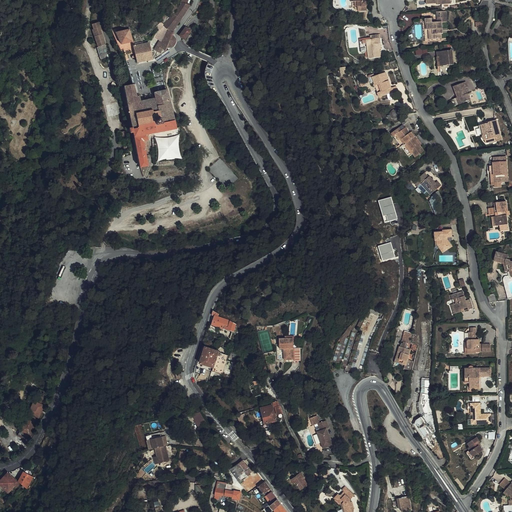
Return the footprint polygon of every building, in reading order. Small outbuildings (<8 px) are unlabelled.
[(350,0),(351,2),(355,2),(358,2),(358,7),(358,11),(367,11),(366,0),(350,0)] [(164,24),(157,33),(153,37),(160,41),(154,50),(160,54),(162,49),(165,50),(166,47),(167,47),(169,48),(171,48),(172,47),(173,46),(174,45),(175,44),(175,42),(175,40),(174,39),(174,38),(173,37),(172,36),(173,33),(173,32),(172,32),(189,6),(186,5),(182,3),(180,5),(175,12),(172,16),(164,24)] [(444,12),(437,12),(437,22),(432,23),(432,19),(425,19),(426,30),(428,30),(433,30),(433,39),(442,39),(442,34),(443,34),(442,22),(442,19),(445,19),(444,12)] [(105,43),(101,31),(100,28),(101,27),(100,22),(92,24),(94,29),(93,30),(98,47),(97,48),(101,61),(109,58),(105,43)] [(184,44),(186,43),(184,40),(184,39),(190,31),(185,28),(180,36),(184,39),(182,40),(184,44)] [(129,30),(123,31),(116,33),(121,45),(118,45),(119,47),(121,51),(124,50),(125,56),(135,54),(134,47),(135,46),(134,42),(133,42),(129,30)] [(116,33),(113,34),(118,45),(121,45),(116,33)] [(381,48),(380,35),(371,36),(372,40),(367,40),(368,52),(369,56),(369,59),(380,58),(379,49),(381,48)] [(137,63),(152,59),(149,43),(142,45),(144,52),(135,54),(136,55),(137,63)] [(142,45),(135,46),(134,47),(135,54),(144,52),(142,45)] [(174,47),(173,46),(172,47),(171,48),(169,48),(167,47),(166,47),(168,49),(155,59),(156,60),(174,47)] [(452,50),(437,52),(438,57),(440,57),(441,66),(454,65),(452,50)] [(385,96),(394,92),(398,91),(396,87),(392,88),(389,81),(387,81),(386,78),(388,78),(386,72),(372,77),(380,98),(385,96)] [(471,100),(468,94),(467,94),(465,88),(468,87),(466,82),(453,87),(457,98),(458,97),(461,104),(471,100)] [(147,135),(140,102),(139,96),(136,97),(134,85),(129,86),(129,84),(124,85),(124,87),(132,128),(130,129),(131,133),(133,133),(140,168),(148,166),(145,152),(149,151),(147,140),(148,140),(147,135)] [(140,102),(147,135),(176,129),(167,90),(154,93),(156,99),(140,102)] [(453,100),(455,106),(461,104),(458,97),(457,98),(453,100)] [(388,116),(389,119),(391,118),(391,119),(393,120),(394,120),(396,120),(397,119),(399,118),(400,117),(400,115),(400,113),(399,111),(397,110),(395,109),(393,110),(391,111),(390,112),(390,114),(390,116),(388,116)] [(502,140),(497,120),(488,123),(481,126),(483,135),(484,135),(483,137),(483,138),(483,139),(484,140),(485,140),(495,137),(497,141),(502,140)] [(416,158),(424,151),(420,146),(417,141),(418,140),(416,136),(414,137),(411,133),(410,133),(406,128),(401,131),(399,129),(392,134),(408,155),(412,152),(416,158)] [(157,162),(182,159),(180,135),(155,137),(157,162)] [(494,163),(494,166),(495,182),(508,181),(507,157),(494,158),(494,163)] [(425,173),(417,180),(422,184),(418,187),(428,198),(441,186),(438,182),(436,183),(430,177),(429,178),(425,173)] [(392,196),(378,200),(385,222),(398,218),(392,196)] [(496,217),(492,217),(493,227),(500,226),(508,225),(507,215),(506,212),(508,211),(507,202),(494,203),(495,208),(496,214),(496,217)] [(435,241),(437,241),(438,241),(438,244),(441,247),(445,247),(446,249),(451,245),(448,240),(444,240),(444,238),(448,238),(452,237),(451,230),(443,231),(443,232),(435,233),(435,241)] [(438,241),(437,241),(437,245),(443,253),(452,247),(451,245),(446,249),(445,247),(441,247),(438,244),(438,241)] [(379,245),(383,261),(395,257),(392,242),(379,245)] [(509,256),(496,252),(494,261),(504,263),(506,271),(510,270),(511,275),(511,277),(511,261),(511,262),(510,260),(507,260),(509,256)] [(451,295),(452,300),(454,300),(456,304),(454,304),(454,305),(456,313),(462,312),(461,310),(468,308),(469,310),(473,308),(470,299),(466,301),(463,292),(454,294),(451,295)] [(494,293),(487,296),(490,303),(497,302),(494,293)] [(220,313),(213,311),(212,315),(215,316),(212,325),(221,328),(226,330),(232,331),(234,332),(236,325),(233,323),(231,321),(219,317),(220,313)] [(364,329),(368,319),(362,316),(358,326),(364,329)] [(55,329),(54,324),(47,325),(49,340),(55,339),(55,334),(56,334),(55,332),(56,332),(56,329),(55,329)] [(476,333),(476,328),(471,328),(471,333),(469,333),(469,340),(468,340),(467,342),(467,354),(476,354),(476,352),(491,352),(491,345),(479,345),(479,340),(476,340),(476,333)] [(412,333),(405,332),(402,341),(404,342),(406,342),(409,343),(412,333)] [(294,360),(293,349),(293,339),(280,339),(280,349),(284,349),(287,349),(287,354),(284,354),(284,360),(294,360)] [(404,369),(412,371),(412,370),(413,367),(406,365),(408,360),(411,350),(408,349),(401,347),(399,347),(398,352),(399,352),(399,354),(397,354),(395,361),(402,363),(401,364),(405,365),(404,368),(404,369)] [(218,352),(205,348),(200,364),(214,368),(214,367),(220,369),(221,365),(226,366),(228,359),(224,358),(225,355),(222,354),(222,353),(218,352)] [(427,388),(422,387),(422,388),(421,393),(422,394),(421,404),(424,405),(424,409),(426,414),(423,416),(417,421),(416,424),(424,438),(435,432),(432,412),(430,407),(429,403),(428,400),(429,389),(429,388),(427,388)] [(40,390),(39,390),(34,401),(44,406),(47,394),(40,390)] [(44,406),(34,401),(20,431),(29,435),(30,436),(44,406)] [(481,415),(481,403),(472,404),(471,404),(471,415),(473,415),(473,419),(473,424),(491,424),(491,414),(481,415)] [(276,420),(273,406),(262,409),(266,423),(276,420)] [(193,414),(198,427),(206,424),(201,411),(193,414)] [(318,418),(311,420),(313,426),(318,424),(321,431),(317,432),(323,449),(333,445),(330,438),(329,439),(328,436),(329,436),(327,429),(329,428),(327,421),(320,423),(318,418)] [(29,435),(20,431),(18,436),(27,440),(29,435)] [(164,446),(162,437),(151,440),(153,449),(155,449),(164,446)] [(470,452),(474,457),(482,451),(479,446),(478,445),(480,443),(477,437),(468,444),(470,447),(472,450),(470,452)] [(170,461),(166,446),(164,446),(155,449),(157,457),(159,464),(170,461)] [(471,460),(472,460),(474,458),(474,457),(470,452),(469,451),(466,453),(471,460)] [(243,461),(233,468),(230,470),(240,483),(253,473),(243,461)] [(23,473),(19,481),(23,485),(22,487),(24,488),(25,487),(30,477),(23,473)] [(309,486),(305,481),(304,482),(301,479),(303,478),(304,477),(301,473),(296,476),(297,476),(292,480),(294,484),(295,483),(301,490),(306,486),(307,487),(309,486)] [(23,485),(19,481),(17,482),(8,474),(0,481),(0,484),(7,491),(4,494),(3,494),(10,500),(13,497),(14,497),(22,487),(23,485)] [(511,497),(511,484),(505,479),(500,485),(506,490),(505,491),(509,496),(511,498),(511,497)] [(223,495),(225,496),(233,497),(234,492),(231,491),(226,490),(227,485),(227,484),(219,483),(217,489),(216,488),(215,496),(219,497),(222,497),(223,495)] [(264,494),(270,489),(265,483),(259,487),(264,494)] [(331,493),(334,495),(335,497),(334,498),(341,505),(342,504),(344,511),(353,511),(354,511),(353,509),(351,503),(350,500),(354,496),(345,487),(342,490),(344,492),(340,496),(338,494),(337,495),(334,492),(331,493)] [(232,499),(239,500),(241,493),(234,491),(234,492),(233,497),(232,499)] [(409,496),(402,498),(397,499),(399,508),(401,508),(402,511),(412,510),(409,496)] [(271,506),(275,511),(277,511),(283,508),(278,501),(271,506)]
